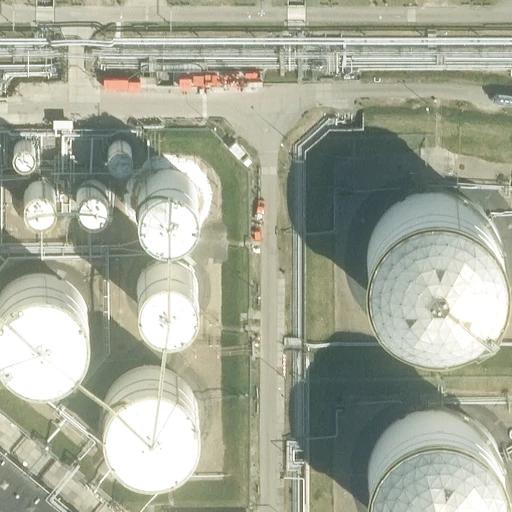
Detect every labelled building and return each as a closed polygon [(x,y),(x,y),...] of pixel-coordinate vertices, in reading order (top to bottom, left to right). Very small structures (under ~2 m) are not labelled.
[(50,87),(24,87),(24,100),(50,100),(50,87)] [(40,156),(40,155),(39,150),(36,145),(31,141),(25,140),(19,141),(16,142),(13,145),(11,150),(9,155),(11,161),(13,166),(18,169),(24,171),(30,170),(35,167),(39,162),(40,156)] [(85,157),(84,151),(81,146),(76,143),(72,141),(66,142),(60,145),(56,150),(55,156),(55,162),(59,167),(64,171),(68,172),(74,172),(80,169),(84,164),(85,160),(85,157)] [(133,157),(132,151),(129,146),(124,143),(118,141),(112,143),(107,146),(104,151),(103,157),(104,162),(107,167),(111,171),(116,172),(122,172),(128,169),(132,163),(133,157)] [(235,141),(228,147),(238,158),(245,151),(235,141)] [(195,193),(194,188),(193,182),(190,177),(186,172),(182,169),(176,166),(171,164),(166,164),(161,164),(155,165),(149,168),(146,171),(142,175),(139,181),(137,186),(136,192),(136,197),(137,202),(140,207),(143,212),(147,216),(152,219),(156,221),(163,222),(170,222),(176,220),(181,218),(186,214),(190,209),(192,204),(194,199),(195,193)] [(112,191),(111,185),(108,180),(103,177),(97,175),(91,177),(86,180),(83,185),(82,191),(83,196),(86,201),(90,205),(95,206),(101,206),(107,203),(111,197),(112,191)] [(63,194),(63,193),(61,187),(58,182),(52,179),(47,178),(42,179),(39,181),(36,183),(33,189),(32,194),(33,199),(36,204),(39,206),(42,208),(47,209),(53,208),(58,205),(61,200),(63,194)] [(364,264),(371,287),(384,304),(407,319),(435,325),(458,322),(479,310),(496,293),(506,269),(507,241),(499,219),(488,204),(462,186),(441,181),(413,184),(392,195),(375,213),(365,237),(364,264)] [(194,283),(194,282),(193,276),(191,271),(189,266),(184,261),(176,255),(171,254),(166,253),(160,253),(154,255),(148,258),(145,260),(141,265),(138,270),(136,275),(135,281),(135,286),(137,291),(139,296),(142,301),(146,305),(151,308),(155,310),(162,311),(170,311),(175,310),(180,307),(185,303),(189,298),(191,294),(193,288),(194,283)] [(87,316),(87,315),(86,307),(83,297),(79,289),(73,281),(65,275),(58,271),(50,268),(40,267),(31,267),(21,270),(12,275),(4,281),(0,285),(0,344),(5,350),(13,356),(19,360),(27,363),(37,364),(47,363),(57,360),(64,356),(72,350),(78,344),(82,336),(86,325),(87,316)] [(195,407),(195,406),(195,398),(192,389),(188,380),(182,373),(175,366),(167,362),(159,359),(149,358),(138,358),(130,360),(122,364),(114,371),(107,378),(102,387),(99,397),(98,405),(99,414),(101,423),(105,431),(111,439),(117,444),(126,450),(134,453),(145,455),(156,454),(165,451),(174,446),(180,442),(186,435),(191,426),(194,416),(195,407)] [(360,482),(367,505),(372,511),(490,511),(492,511),(502,487),(502,459),(495,438),(484,422),(458,404),(437,399),(409,402),(388,413),(371,431),(360,456),(360,482)] [(77,511),(0,447),(0,511),(77,511)]
